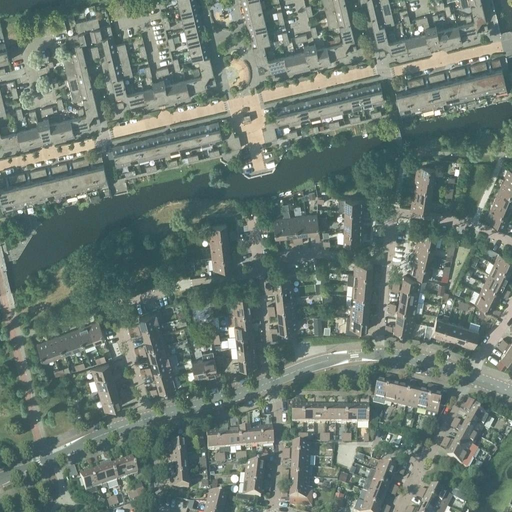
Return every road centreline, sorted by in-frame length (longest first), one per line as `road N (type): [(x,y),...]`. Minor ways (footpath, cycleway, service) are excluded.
road 1 (residential): [(501,46),(233,104),(0,166)]
road 2 (residential): [(147,419),(110,305),(260,274)]
road 3 (tertiary): [(0,479),(147,419)]
road 4 (residential): [(401,511),(471,377)]
road 5 (residential): [(260,274),(283,261),(389,253)]
road 6 (tertiary): [(147,419),(272,382)]
road 7 (residential): [(272,511),(272,382)]
road 8 (residential): [(511,239),(477,223),(394,212)]
